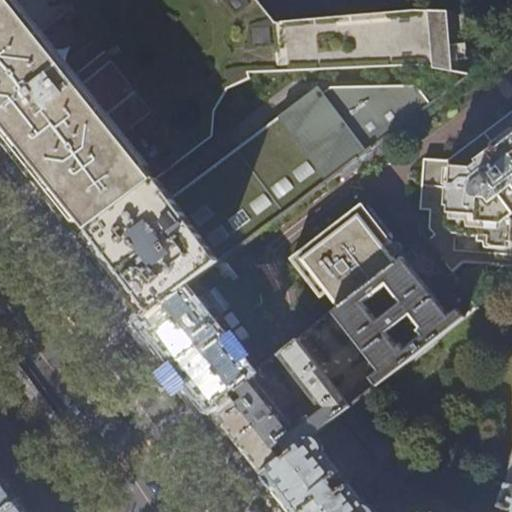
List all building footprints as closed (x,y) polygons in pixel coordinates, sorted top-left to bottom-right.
[(451,72),(448,13),(413,13),(275,23),(255,0),(0,0),(0,143),(18,166),(77,240),(90,231),(158,179),(213,137),(215,112),(229,91),(251,79),(250,73),(416,66),(451,72)] [(172,198),(158,179),(90,231),(101,245),(89,254),(113,285),(130,306),(140,298),(152,313),(187,287),(202,275),(419,112),(406,95),(332,88),(324,94),(319,87),(172,198)] [(511,109),(446,160),(423,158),(419,210),(429,211),(428,228),(433,235),(427,240),(441,259),(440,260),(451,273),(462,264),(511,268),(511,266),(511,109)] [(398,263),(386,247),(404,232),(374,193),(289,259),(320,298),(326,294),(338,309),(398,263)] [(278,356),(320,407),(293,428),(260,386),(266,381),(258,372),(255,374),(211,408),(232,433),(264,474),(314,435),(343,413),(367,395),(465,318),(459,310),(451,317),(404,258),(398,263),(338,309),(334,313),(379,372),(376,376),(374,375),(343,399),(298,340),(278,356)] [(242,307),(266,289),(256,275),(232,293),(242,307)] [(187,287),(152,313),(142,321),(150,331),(165,350),(182,370),(211,408),(255,374),(187,287)] [(367,395),(343,413),(385,466),(388,464),(403,483),(470,508),(472,503),(496,511),(505,484),(425,467),(367,395)] [(314,435),(264,474),(294,511),(511,511),(511,486),(509,485),(502,507),(511,510),(511,511),(422,511),(421,511),(378,511),(377,511),(375,508),(372,506),(366,505),(350,485),(338,493),(330,483),(341,474),(324,453),(325,449),(325,447),(323,441),(318,437),(314,435)] [(2,470),(0,467),(0,511),(5,511),(23,499),(2,470)] [(31,511),(23,499),(5,511),(31,511)]
